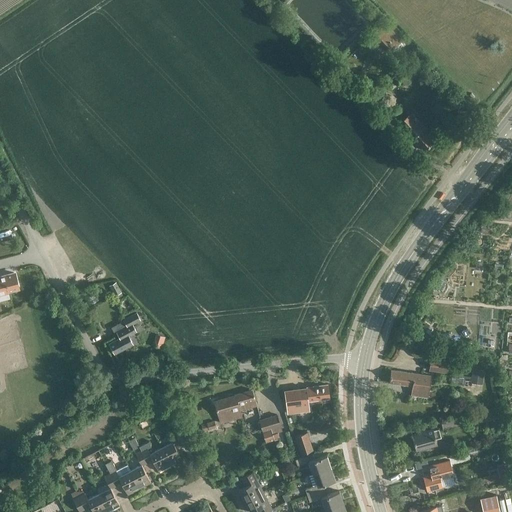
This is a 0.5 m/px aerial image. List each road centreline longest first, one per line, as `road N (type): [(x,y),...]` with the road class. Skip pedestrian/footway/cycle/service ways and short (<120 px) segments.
road 1 (tertiary): [(363,357),(404,262),(511,123)]
road 2 (unclassified): [(108,378),(363,357)]
road 3 (unclassified): [(108,378),(0,168)]
road 4 (tertiary): [(380,511),(360,427),(363,357)]
